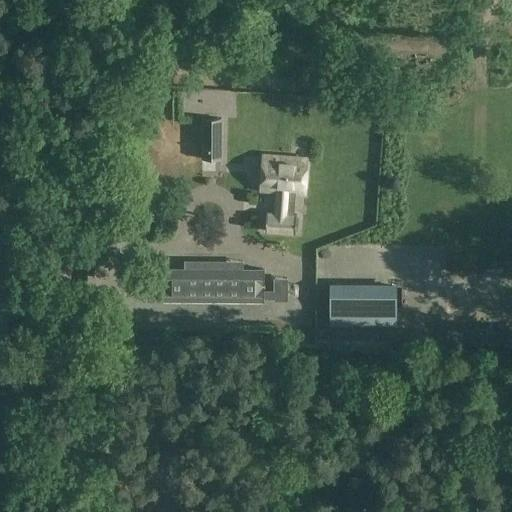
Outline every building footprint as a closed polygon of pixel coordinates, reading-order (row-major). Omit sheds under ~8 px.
[(222,161),(221,118),(201,118),(201,161),(222,161)] [(264,155),(262,191),(277,192),(276,213),(267,213),(266,231),(296,233),(297,215),(287,214),(288,192),(305,193),(307,159),(264,155)] [(21,228),(11,227),(7,251),(17,253),(21,228)] [(163,267),(163,300),(264,301),(265,268),(242,268),(223,268),(184,267),(163,267)] [(396,286),(332,286),(332,322),(396,322),(396,286)] [(511,326),(447,326),(447,344),(511,344),(511,326)]
